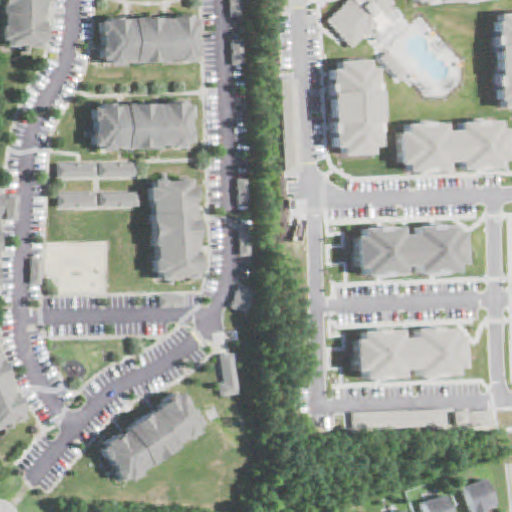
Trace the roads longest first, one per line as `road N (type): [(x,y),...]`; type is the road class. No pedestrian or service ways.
road 1 (residential): [(28,482),(113,387),(153,371),(191,337),(225,285),(231,227),(220,0)]
road 2 (residential): [(73,430),(29,363),(21,315),(25,151),(63,64),(72,0)]
road 3 (residential): [(317,408),(298,0)]
road 4 (residential): [(491,195),(507,400)]
road 5 (residential): [(309,198),(511,193)]
road 6 (residential): [(314,305),(511,298)]
road 7 (residential): [(507,400),(317,408)]
road 8 (residential): [(21,315),(211,314)]
